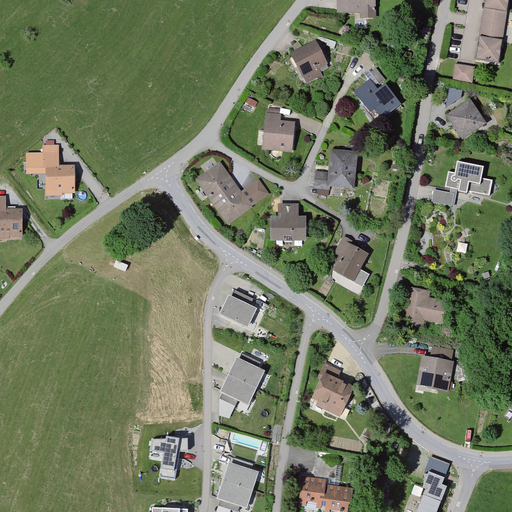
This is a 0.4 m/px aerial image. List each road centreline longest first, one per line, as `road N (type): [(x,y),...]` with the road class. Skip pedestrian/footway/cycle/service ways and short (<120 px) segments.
road 1 (residential): [(357,354),(379,319),(408,218),(446,0)]
road 2 (residential): [(231,253),(211,294),(207,510)]
road 3 (residential): [(162,173),(209,137),(303,0)]
road 4 (residential): [(0,308),(51,253),(162,173)]
road 5 (residential): [(320,315),(307,336),(277,511)]
road 6 (residential): [(476,460),(407,426),(357,354)]
